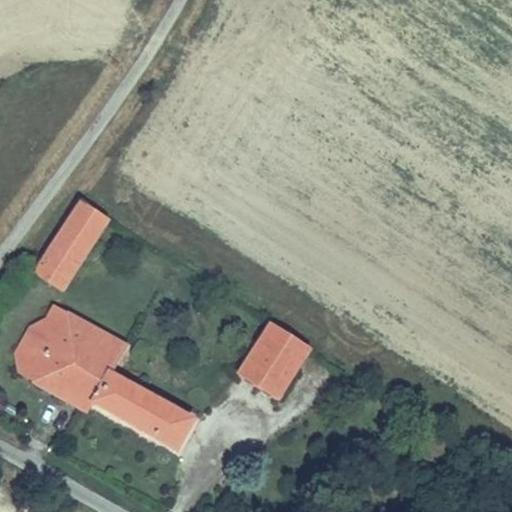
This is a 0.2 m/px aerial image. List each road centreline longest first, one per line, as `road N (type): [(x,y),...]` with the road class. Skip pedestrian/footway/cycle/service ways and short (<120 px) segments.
road 1 (track): [(177,0),(0,246)]
road 2 (unclassified): [(0,440),(126,511)]
